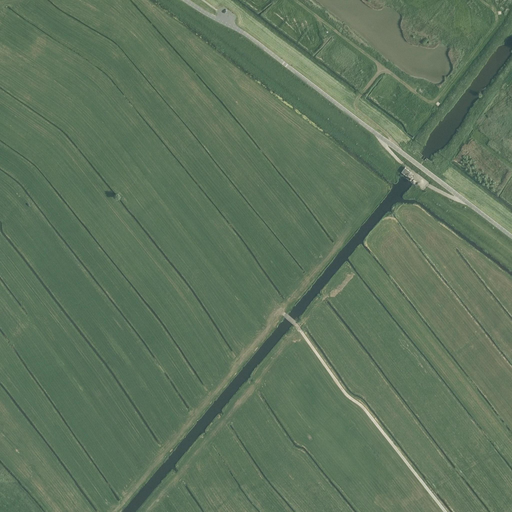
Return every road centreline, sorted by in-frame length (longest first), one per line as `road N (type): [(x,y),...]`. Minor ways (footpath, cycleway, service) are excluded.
road 1 (tertiary): [(188,0),(244,33),(511,236)]
road 2 (track): [(296,324),(276,313),(119,505)]
road 3 (track): [(296,324),(445,511)]
road 4 (track): [(481,0),(493,8),(495,24),(435,100),(374,60)]
